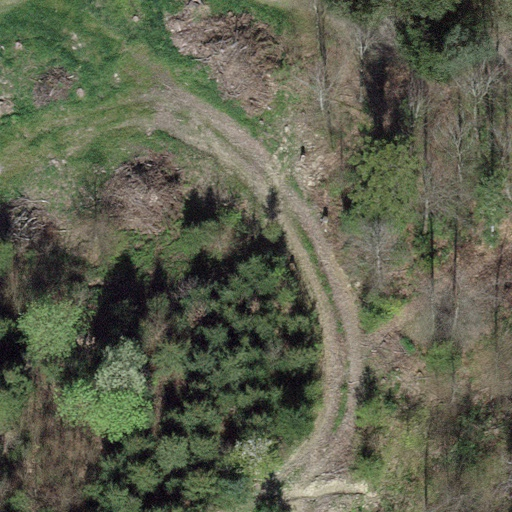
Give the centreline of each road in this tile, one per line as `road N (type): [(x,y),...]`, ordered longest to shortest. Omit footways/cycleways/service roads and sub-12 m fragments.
road 1 (track): [(262,511),(317,450),(336,414),(344,333),(322,253),(240,136),(105,33),(29,0)]
road 2 (track): [(0,2),(304,0),(511,63)]
